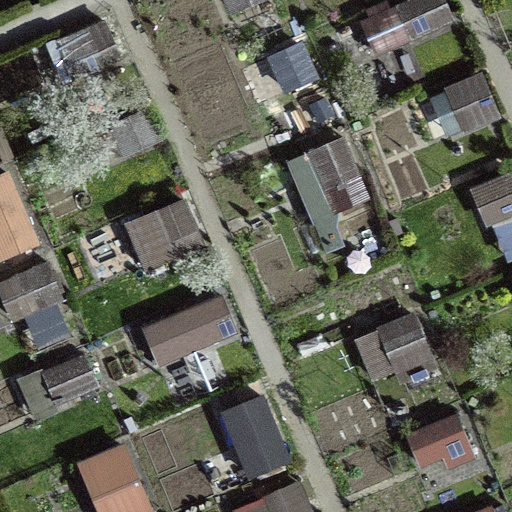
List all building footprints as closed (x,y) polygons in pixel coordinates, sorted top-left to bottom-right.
[(455,15),(448,0),(394,0),(360,16),(376,51),(455,15)] [(61,81),(123,54),(105,13),(43,40),(61,81)] [(500,114),(482,67),(444,82),(446,86),(429,93),(445,133),(462,126),(463,129),(500,114)] [(166,141),(150,102),(87,128),(103,167),(166,141)] [(371,193),(346,130),(306,145),(307,148),(287,157),(309,214),(319,210),(320,213),(371,193)] [(0,258),(42,240),(8,166),(0,169),(0,258)] [(511,166),(469,183),(485,223),(491,221),(505,258),(511,254),(511,166)] [(206,240),(186,192),(124,218),(144,266),(206,240)] [(389,217),(397,236),(403,233),(395,215),(389,217)] [(0,277),(0,287),(13,317),(67,293),(50,255),(0,277)] [(273,306),(327,284),(318,262),(264,284),(273,306)] [(160,362),(239,327),(222,287),(142,322),(160,362)] [(437,366),(413,306),(376,321),(378,326),(354,335),(371,377),(394,368),(399,380),(437,366)] [(35,355),(47,349),(34,321),(22,327),(35,355)] [(16,374),(36,418),(61,407),(58,400),(100,381),(85,348),(43,367),(41,363),(16,374)] [(278,422),(262,382),(229,395),(245,435),(278,422)] [(476,455),(457,408),(406,428),(420,464),(442,455),(447,466),(476,455)] [(100,511),(147,511),(155,509),(124,437),(77,457),(100,511)] [(303,511),(313,508),(300,477),(232,505),(235,511),(303,511)] [(496,511),(491,500),(460,511),(496,511)]
